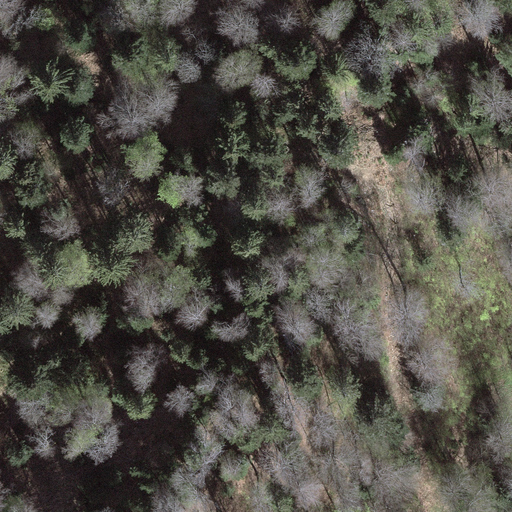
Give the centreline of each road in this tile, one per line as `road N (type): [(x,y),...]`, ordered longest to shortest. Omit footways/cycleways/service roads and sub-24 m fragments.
road 1 (track): [(437,511),(407,435),(389,259),(368,177),(330,157),(283,164)]
road 2 (track): [(0,323),(230,177),(283,164)]
